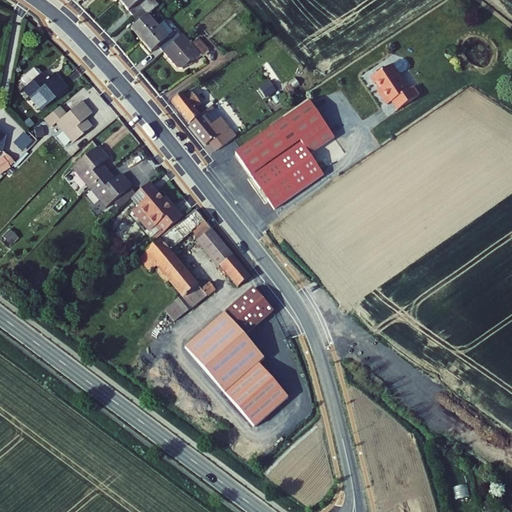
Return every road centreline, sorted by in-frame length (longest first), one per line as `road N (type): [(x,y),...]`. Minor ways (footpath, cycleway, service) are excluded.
road 1 (residential): [(37,0),(99,57),(289,290),(322,356),(353,480)]
road 2 (primary): [(0,315),(262,511)]
